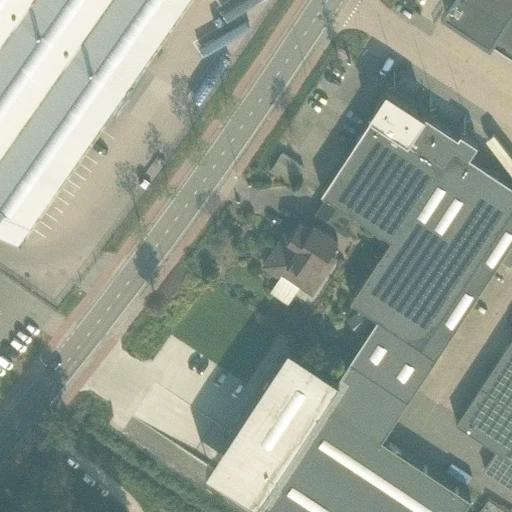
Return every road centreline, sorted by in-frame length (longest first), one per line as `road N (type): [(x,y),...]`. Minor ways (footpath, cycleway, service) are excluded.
road 1 (primary): [(324,0),(110,306),(0,440)]
road 2 (unclassified): [(511,101),(339,0)]
road 3 (track): [(17,420),(129,511)]
